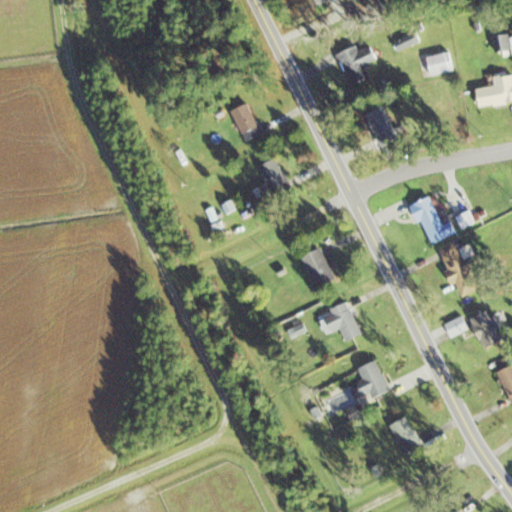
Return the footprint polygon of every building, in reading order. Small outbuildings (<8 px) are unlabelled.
[(395,42),(398,51),(421,41),(417,32),(395,42)] [(494,38),(496,52),(511,50),(509,36),(494,38)] [(359,52),(356,47),(339,54),(351,85),(370,78),(365,65),(377,60),(371,47),(359,52)] [(426,57),(431,77),(454,71),(449,52),(426,57)] [(479,108),(511,102),(511,75),(495,78),(496,87),(476,90),(479,108)] [(263,133),(247,104),(231,112),(248,142),(263,133)] [(366,114),(378,147),(398,139),(386,107),(366,114)] [(260,203),(291,189),(278,158),(260,166),(267,182),(253,188),(260,203)] [(456,232),(446,210),(438,214),(430,196),(412,204),(430,244),(456,232)] [(459,297),(477,290),(457,240),(439,247),(459,297)] [(303,254),(316,287),(335,280),(322,247),(303,254)] [(362,333),(348,302),(324,313),(332,332),(341,329),(346,341),(362,333)] [(502,341),(491,310),(471,317),(481,348),(502,341)] [(365,377),(352,392),(360,400),(367,392),(377,400),(392,382),(369,362),(360,372),(365,377)] [(511,364),(497,372),(511,399),(511,364)] [(407,454),(424,444),(407,416),(390,425),(407,454)]
